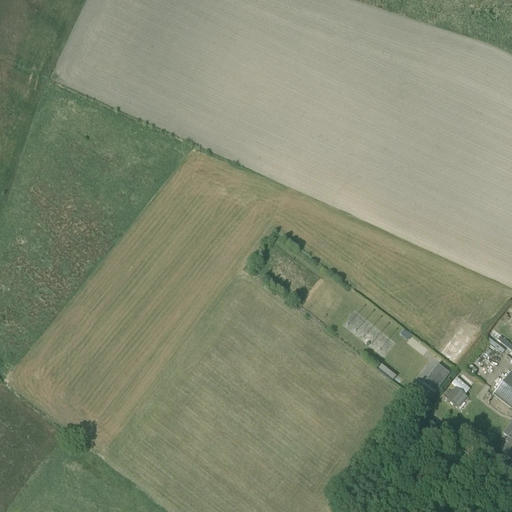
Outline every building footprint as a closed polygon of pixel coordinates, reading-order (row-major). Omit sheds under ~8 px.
[(469,369),(478,377),(487,368),(478,360),(469,369)] [(434,394),(449,375),(437,365),(422,384),(434,394)] [(511,375),(510,374),(493,396),(511,410),(511,375)] [(454,389),(445,400),(457,410),(466,399),(454,389)] [(511,434),(498,452),(511,463),(511,462),(511,434)]
